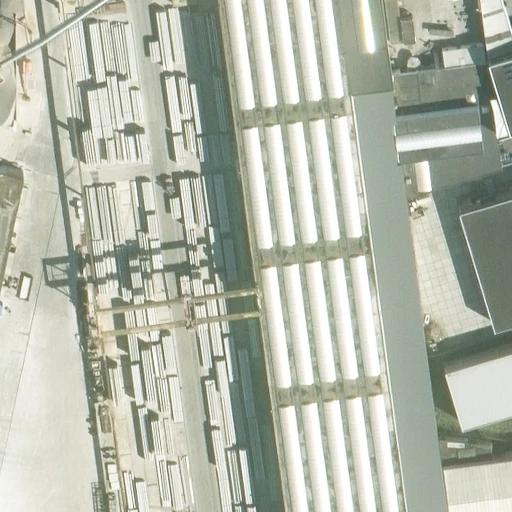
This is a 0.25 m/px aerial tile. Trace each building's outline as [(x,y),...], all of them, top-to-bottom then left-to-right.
[(387,70),(378,0),(217,0),(284,511),(446,511),(404,193),(500,164),(487,57),(387,70)] [(479,0),(486,52),(511,44),(511,31),(502,0),(479,0)] [(0,49),(0,119),(32,126),(48,46),(2,37),(0,49)] [(508,123),(511,121),(511,45),(487,54),(508,123)] [(0,279),(23,169),(0,164),(0,279)] [(511,188),(457,205),(493,323),(511,317),(511,188)] [(511,342),(443,363),(461,421),(511,405),(511,342)] [(511,511),(511,450),(491,453),(489,439),(438,433),(448,511),(511,511)]
